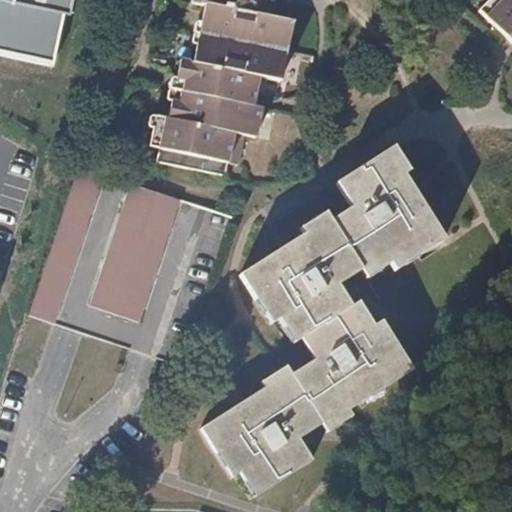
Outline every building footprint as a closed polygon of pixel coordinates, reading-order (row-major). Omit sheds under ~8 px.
[(5,0),(0,0),(0,49),(57,62),(67,12),(5,0)] [(5,0),(67,12),(74,14),(76,0),(5,0)] [(140,159),(179,169),(231,183),(234,169),(245,171),(251,140),(260,142),(268,119),(265,118),(253,115),(253,106),(237,103),(240,86),(256,89),(259,80),(280,85),(295,23),(272,17),(274,5),(258,2),(258,0),(181,0),(184,0),(171,62),(159,60),(156,72),(194,80),(192,94),(153,86),(146,118),(137,115),(130,143),(129,149),(141,152),(140,159)] [(511,0),(485,0),(479,7),(510,37),(511,35),(511,0)] [(192,94),(194,80),(156,72),(155,79),(153,86),(192,94)] [(275,100),(279,89),(280,85),(259,80),(256,89),(253,106),(253,115),(265,118),(268,119),(271,113),(275,100)] [(253,106),(256,89),(240,86),(237,103),(253,106)] [(263,143),(271,113),(268,119),(260,142),(263,143)] [(447,240),(408,176),(414,172),(398,145),(339,182),(354,208),(333,220),(359,265),(363,271),(369,279),(377,274),(394,264),(398,271),(447,240)] [(78,167),(31,317),(57,325),(104,175),(78,167)] [(90,308),(142,325),(181,199),(129,183),(90,308)] [(353,307),(340,286),(351,278),(363,271),(359,265),(333,220),(327,211),(303,227),(306,233),(302,235),(283,247),(241,273),(272,326),(281,320),(296,344),(306,338),(353,307)] [(418,371),(387,320),(378,325),(362,302),(353,307),(306,338),(318,359),(305,366),(294,373),(326,424),(326,425),(331,433),(358,416),(354,411),(418,371)] [(267,389),(244,403),(203,428),(235,480),(243,475),(256,498),(316,462),(301,439),(306,436),(326,424),(294,373),(289,366),(263,382),(267,389)] [(159,474),(169,452),(142,439),(132,461),(159,474)]
